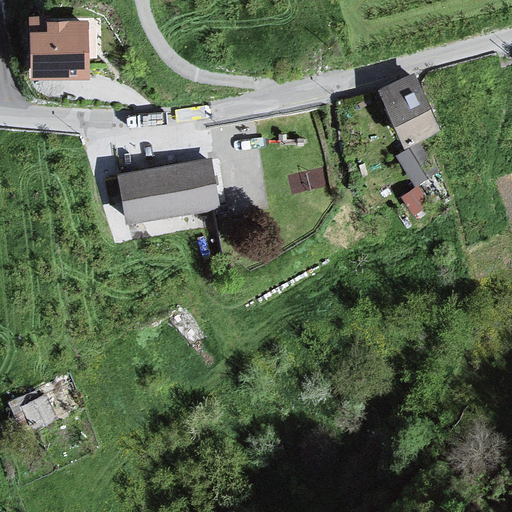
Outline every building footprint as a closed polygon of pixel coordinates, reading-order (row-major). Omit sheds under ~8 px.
[(38,29),(20,29),(20,77),(80,77),(80,21),(38,20),(38,29)] [(415,74),(371,90),(394,146),(438,131),(415,74)] [(415,144),(392,156),(412,187),(436,172),(415,144)] [(207,158),(110,174),(118,221),(213,207),(207,158)] [(45,395),(23,405),(34,429),(56,418),(45,395)]
